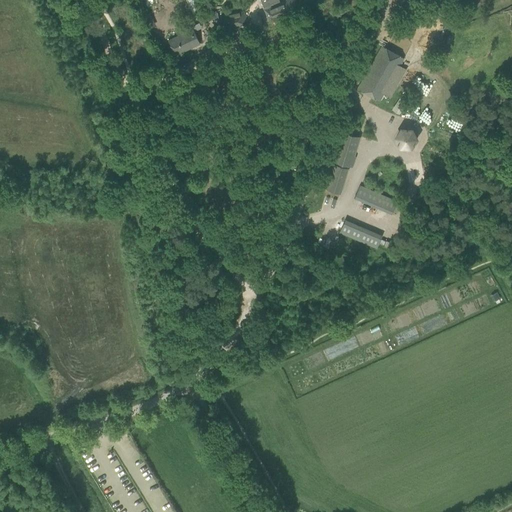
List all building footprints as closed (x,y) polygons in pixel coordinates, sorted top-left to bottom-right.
[(301,9),(297,0),(286,0),(264,10),(270,23),(301,9)] [(247,25),(245,16),(244,12),(223,16),(224,20),(226,30),(230,29),(231,27),(242,25),(243,26),(247,25)] [(149,13),(143,16),(148,28),(155,25),(149,13)] [(185,32),(172,38),(170,35),(176,32),(173,27),(164,31),(168,40),(171,46),(175,55),(200,43),(196,34),(191,26),(184,29),(185,32)] [(379,101),(384,93),(391,97),(407,69),(400,65),(404,58),(382,46),(357,89),(379,101)] [(399,149),(417,141),(409,125),(391,133),(399,149)] [(354,156),(360,137),(341,131),(335,152),(337,153),(334,162),(336,162),(336,165),(333,164),(326,189),(341,194),(348,168),(347,168),(348,166),(353,167),(356,156),(354,156)] [(397,200),(360,184),(354,198),(391,213),(397,200)] [(382,234),(345,218),(340,230),(377,246),(382,234)] [(330,246),(332,239),(320,235),(318,241),(330,246)]
